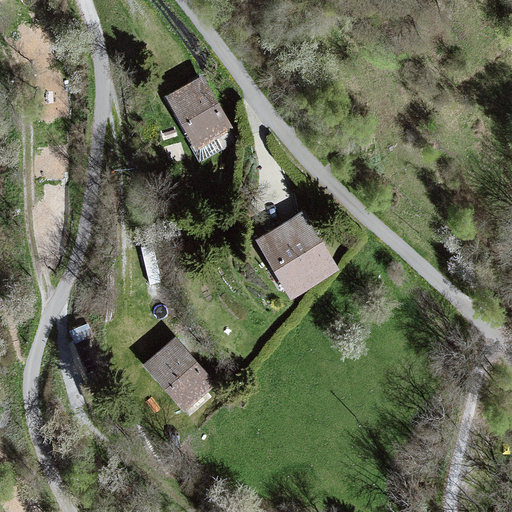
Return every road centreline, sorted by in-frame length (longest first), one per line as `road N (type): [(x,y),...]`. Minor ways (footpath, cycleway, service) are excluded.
road 1 (unclassified): [(70,511),(36,433),(30,392),(42,336),(73,261),(99,131),(102,70),(84,0)]
road 2 (unclassified): [(183,0),(312,166),(511,349)]
